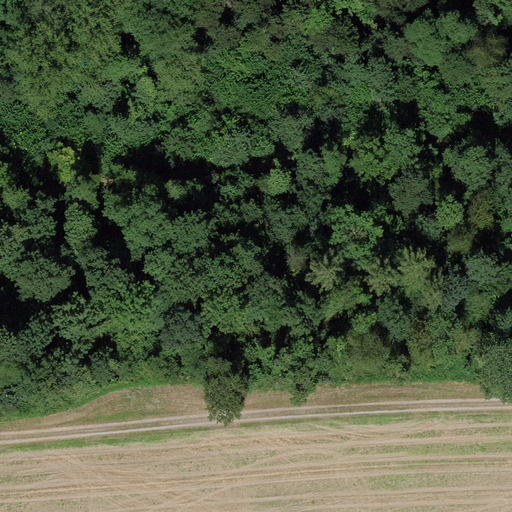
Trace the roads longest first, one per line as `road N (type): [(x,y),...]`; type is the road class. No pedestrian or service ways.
road 1 (track): [(0,193),(511,137)]
road 2 (track): [(511,401),(0,433)]
